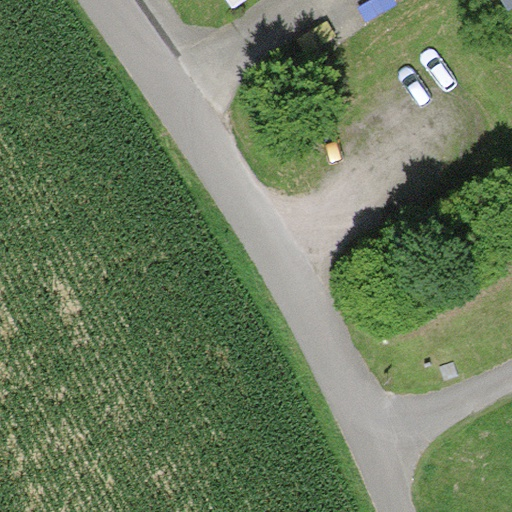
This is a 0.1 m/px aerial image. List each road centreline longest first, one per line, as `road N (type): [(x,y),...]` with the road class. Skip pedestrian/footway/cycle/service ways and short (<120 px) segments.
road 1 (unclassified): [(372,439),(278,255),(104,0)]
road 2 (unclassified): [(372,439),(511,370)]
